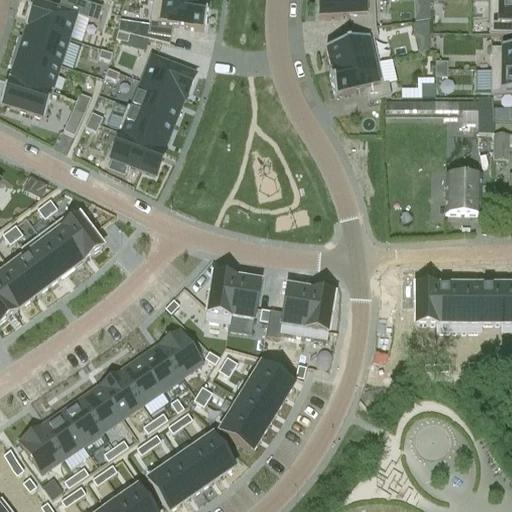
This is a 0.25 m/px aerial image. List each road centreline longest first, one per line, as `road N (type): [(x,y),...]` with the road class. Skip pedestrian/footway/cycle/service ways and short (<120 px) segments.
road 1 (residential): [(357,263),(339,185),(282,76),(277,0)]
road 2 (residential): [(263,511),(316,451),(344,392),(357,344),(357,263)]
road 3 (residential): [(179,230),(135,283),(0,382)]
road 4 (residential): [(179,230),(0,142)]
road 5 (residential): [(357,263),(276,260),(179,230)]
road 6 (residential): [(357,263),(511,255)]
